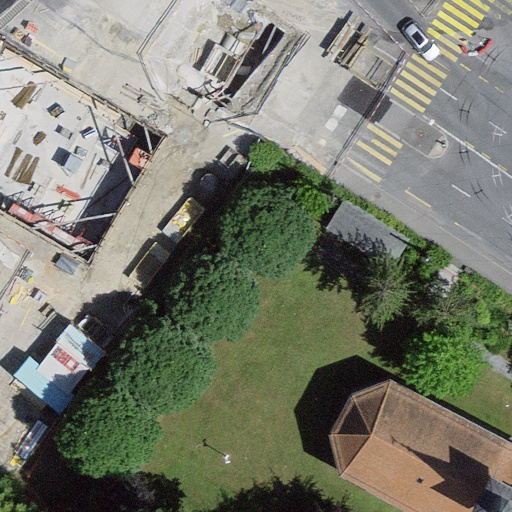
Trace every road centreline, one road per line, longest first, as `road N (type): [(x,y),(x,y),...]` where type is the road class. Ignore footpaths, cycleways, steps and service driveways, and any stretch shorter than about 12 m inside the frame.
road 1 (primary): [(322,4),(414,95),(511,166)]
road 2 (primary): [(106,0),(175,47),(255,47),(322,4)]
road 3 (unknown): [(135,21),(69,190)]
